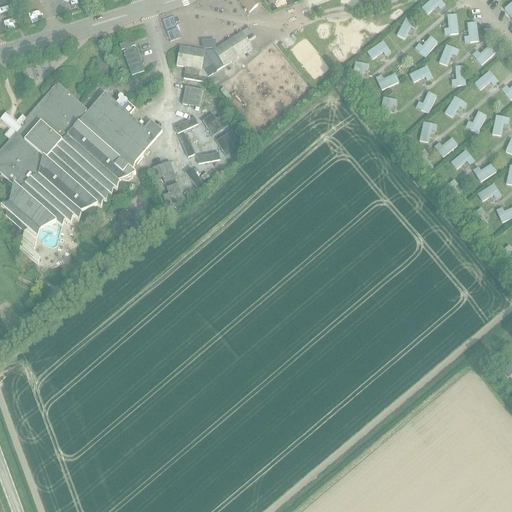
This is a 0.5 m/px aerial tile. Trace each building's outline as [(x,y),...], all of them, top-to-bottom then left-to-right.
[(237,0),(249,14),(261,4),(258,0),(237,0)] [(445,8),(438,0),(432,0),(421,10),(428,17),(430,15),(437,9),(440,12),(445,8)] [(511,0),(502,9),(511,20),(511,0)] [(444,37),(459,36),(457,17),(448,18),(449,30),(444,31),(444,37)] [(418,27),(405,20),(396,38),(405,42),(411,31),(415,33),(418,27)] [(464,45),(478,44),(477,24),(467,25),(468,38),(464,38),(464,45)] [(248,42),(255,38),(249,28),(213,51),(205,52),(179,47),(176,66),(185,68),(183,79),(207,84),(208,78),(216,72),(252,49),(248,42)] [(415,52),(426,60),(438,45),(430,39),(422,49),(419,46),(415,52)] [(123,53),(131,77),(144,72),(136,48),(132,50),(131,48),(135,46),(133,40),(119,45),(121,51),(125,50),(126,52),(123,53)] [(391,55),(383,43),(367,54),(372,62),(383,55),(385,59),(391,55)] [(459,52),(446,47),(439,65),(447,69),(452,57),(457,59),(459,52)] [(472,58),(481,68),(496,55),(489,48),(480,57),(476,53),(472,58)] [(369,66),(355,64),(351,83),(361,85),(363,72),(368,73),(369,66)] [(433,81),(427,68),(409,77),(413,85),(425,80),(427,84),(433,81)] [(451,89),(466,88),(465,69),(455,69),(456,82),(451,82),(451,89)] [(499,84),(489,73),(475,86),(481,93),(490,85),(494,89),(499,84)] [(375,80),(381,93),(399,84),(398,83),(395,76),(383,82),(381,77),(375,80)] [(119,101),(116,104),(104,94),(88,112),(57,85),(25,121),(22,118),(17,124),(12,119),(6,126),(11,131),(6,137),(10,141),(0,152),(0,173),(13,186),(9,202),(0,206),(6,212),(5,216),(24,232),(19,249),(38,265),(40,256),(34,251),(37,238),(39,229),(56,223),(62,228),(64,219),(70,225),(72,216),(78,221),(81,213),(97,206),(100,209),(103,200),(106,203),(108,194),(111,197),(113,188),(116,191),(118,182),(135,175),(132,172),(134,164),(162,132),(151,122),(144,129),(129,116),(135,109),(127,103),(127,102),(127,101),(126,100),(125,100),(124,100),(123,99),(123,98),(123,97),(122,97),(122,96),(121,96),(120,96),(119,96),(119,97),(118,97),(118,98),(118,99),(118,100),(119,101)] [(501,92),(510,103),(511,101),(511,89),(509,92),(506,88),(501,92)] [(415,110),(428,116),(437,99),(428,95),(423,106),(418,104),(415,110)] [(397,102),(383,99),(379,118),(388,120),(391,108),(395,109),(397,102)] [(467,106),(454,99),(444,115),(453,120),(459,110),(463,112),(467,106)] [(155,114),(160,119),(173,106),(168,101),(155,114)] [(465,130),(478,136),(487,119),(478,114),(473,126),(468,124),(465,130)] [(510,121),(496,118),(491,137),(501,139),(504,127),(508,128),(510,121)] [(210,141),(203,147),(220,168),(241,150),(235,143),(244,136),(232,122),(222,130),(217,124),(204,134),(210,141)] [(431,126),(423,124),(419,143),(428,145),(431,133),(436,134),(437,128),(431,126)] [(434,149),(442,160),(458,148),(452,141),(442,148),(439,145),(434,149)] [(424,152),(414,161),(426,176),(433,170),(425,160),(429,157),(424,152)] [(474,164),(465,153),(450,165),(457,172),(466,164),(469,168),(474,164)] [(472,173),(480,185),(497,174),(491,166),(481,173),(478,169),(472,173)] [(206,173),(201,178),(204,182),(209,177),(206,173)] [(454,182),(443,192),(456,206),(463,200),(454,191),(458,187),(454,182)] [(501,198),(493,186),(477,197),(482,205),(493,198),(496,202),(501,198)] [(480,210),(469,219),(482,234),(489,228),(481,218),(485,215),(480,210)] [(496,212),(501,225),(511,220),(511,210),(504,214),(502,210),(496,212)] [(511,251),(509,248),(498,257),(511,272),(511,270),(511,258),(510,256),(511,253),(511,251)] [(511,361),(501,371),(506,376),(511,371),(511,361)]
